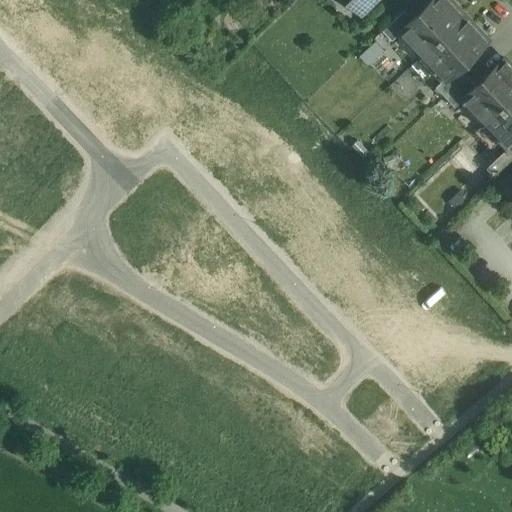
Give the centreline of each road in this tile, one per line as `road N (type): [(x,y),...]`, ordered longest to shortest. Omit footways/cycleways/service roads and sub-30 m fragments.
road 1 (residential): [(365,357),(187,168),(156,157),(125,181)]
road 2 (residential): [(85,234),(111,271),(325,402)]
road 3 (residential): [(511,380),(356,511)]
road 4 (residential): [(6,55),(125,181)]
road 5 (track): [(122,511),(0,443)]
